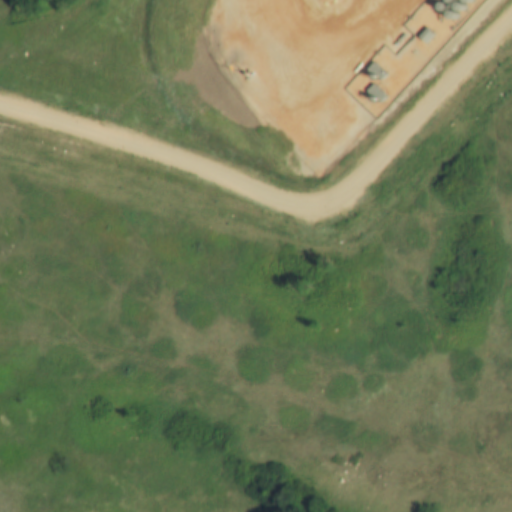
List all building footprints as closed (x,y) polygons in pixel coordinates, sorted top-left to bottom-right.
[(451,9),(449,10),(448,10),(446,9),(445,8),(444,7),(444,5),(444,4),(445,3),(446,1),(447,1),(448,0),(450,1),(451,1),(452,3),(453,4),(453,6),(453,7),(452,8),(451,9)] [(467,10),(465,10),(464,10),(462,10),(461,9),(460,7),(460,6),(460,4),(461,3),(462,2),(463,1),(464,1),(466,1),(467,2),(468,3),(469,5),(469,6),(469,8),(468,9),(467,10)] [(442,17),(440,17),(439,17),(437,17),(436,16),(435,14),(435,13),(435,11),(436,10),(437,9),(438,8),(439,8),(441,8),(442,9),(443,10),(444,12),(444,13),(444,15),(443,16),(442,17)] [(459,18),(458,19),(456,19),(455,18),(454,17),(453,16),(452,14),(453,13),(453,12),(454,10),(455,10),(457,9),(458,10),(460,10),(461,12),(462,13),(462,15),(461,16),(460,17),(459,18)] [(451,26),(450,26),(448,26),(447,26),(446,25),(445,23),(444,22),(445,20),(445,19),(446,18),(447,17),(449,17),(450,17),(452,18),(453,19),(454,21),(454,22),(453,24),(452,25),(451,26)]
